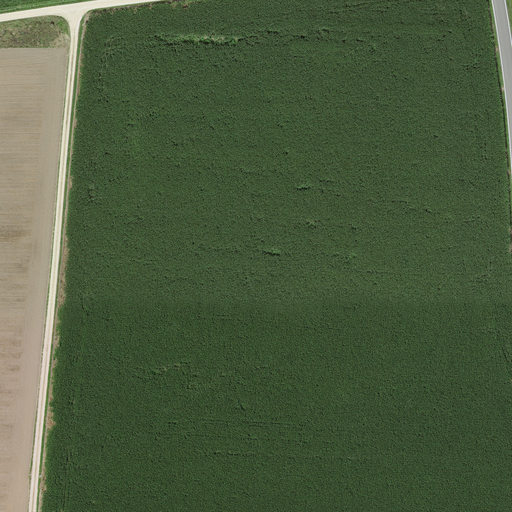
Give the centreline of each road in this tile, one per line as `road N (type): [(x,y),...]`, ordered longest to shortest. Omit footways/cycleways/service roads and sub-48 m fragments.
road 1 (motorway): [(488,511),(0,100)]
road 2 (track): [(29,511),(74,7)]
road 3 (motorway): [(0,197),(373,511)]
road 4 (track): [(0,18),(138,0)]
